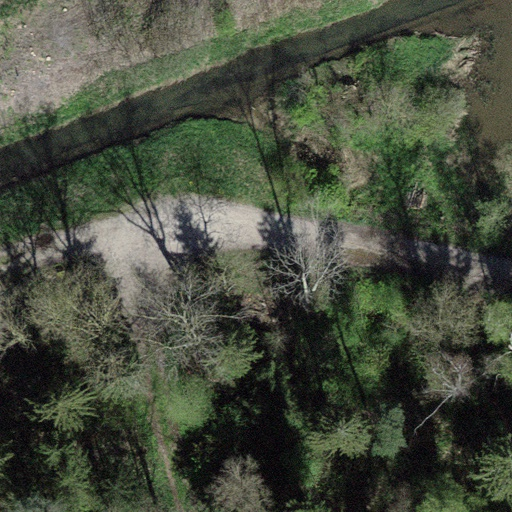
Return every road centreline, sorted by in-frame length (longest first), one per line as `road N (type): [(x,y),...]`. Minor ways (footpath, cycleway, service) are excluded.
road 1 (track): [(0,262),(52,242),(194,220),(511,284)]
road 2 (track): [(193,511),(159,414),(123,227)]
